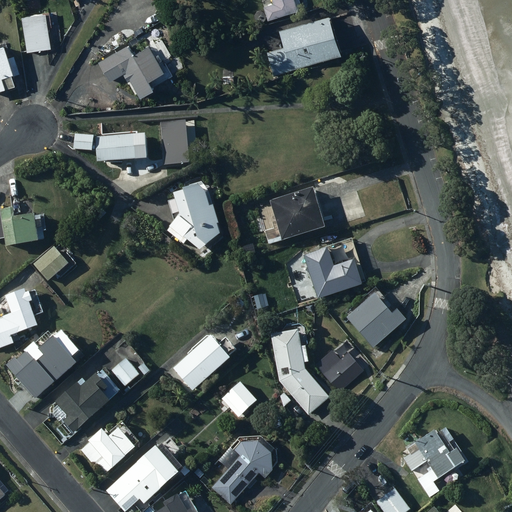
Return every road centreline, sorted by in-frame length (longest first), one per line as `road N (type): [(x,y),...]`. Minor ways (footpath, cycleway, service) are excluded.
road 1 (residential): [(423,367),(444,305),(446,245),(372,0)]
road 2 (residential): [(305,511),(423,367)]
road 3 (residential): [(84,511),(0,412)]
